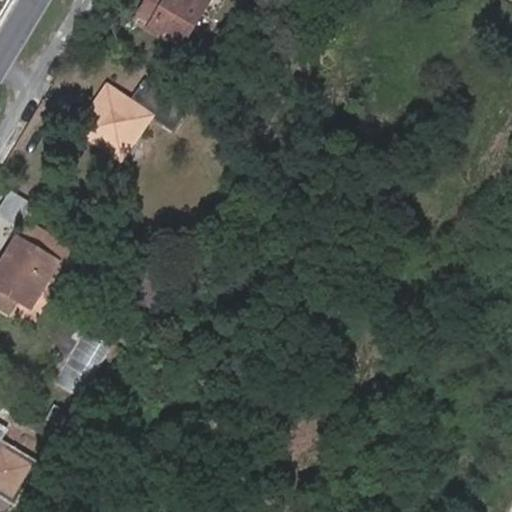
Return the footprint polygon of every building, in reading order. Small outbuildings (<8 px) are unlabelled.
[(201,13),(179,0),(148,0),(137,19),(180,46),(201,13)] [(179,0),(201,13),(208,0),(179,0)] [(104,150),(126,149),(150,117),(106,85),(74,129),(104,150)] [(118,160),(126,149),(104,150),(118,160)] [(10,192),(0,207),(0,215),(18,227),(31,205),(10,192)] [(43,236),(23,224),(0,261),(0,294),(16,304),(31,313),(52,278),(58,267),(62,270),(75,249),(45,232),(43,236)] [(55,281),(62,270),(58,267),(52,278),(55,281)] [(161,307),(173,286),(147,270),(135,290),(161,307)] [(0,294),(0,308),(9,314),(16,304),(0,294)] [(3,409),(14,416),(16,411),(6,405),(3,409)] [(65,431),(72,418),(55,408),(47,421),(65,431)] [(0,492),(14,501),(35,467),(0,445),(0,435),(2,432),(0,430),(0,492)] [(53,436),(43,454),(60,464),(70,447),(53,436)]
